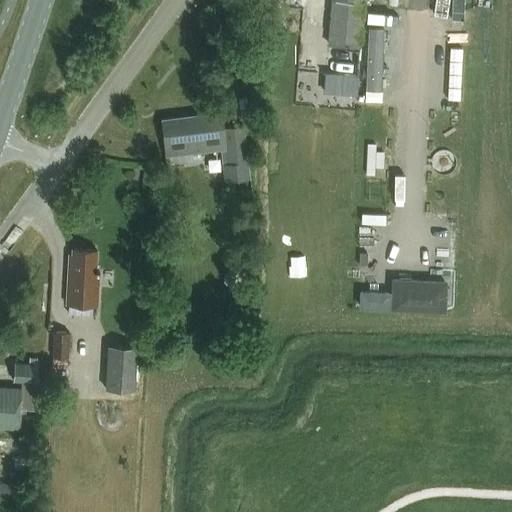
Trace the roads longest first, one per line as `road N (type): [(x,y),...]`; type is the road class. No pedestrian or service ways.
road 1 (residential): [(59,165),(179,0)]
road 2 (secondary): [(0,124),(42,0)]
